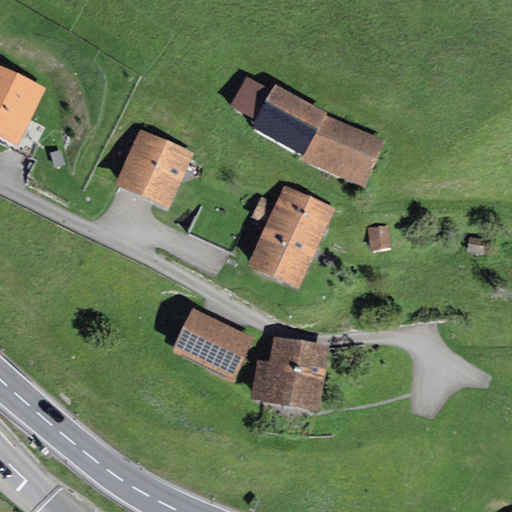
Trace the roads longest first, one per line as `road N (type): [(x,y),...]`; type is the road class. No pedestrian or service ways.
road 1 (residential): [(439,367),(413,340),(284,333),(0,187)]
road 2 (primary): [(0,378),(126,483),(179,511)]
